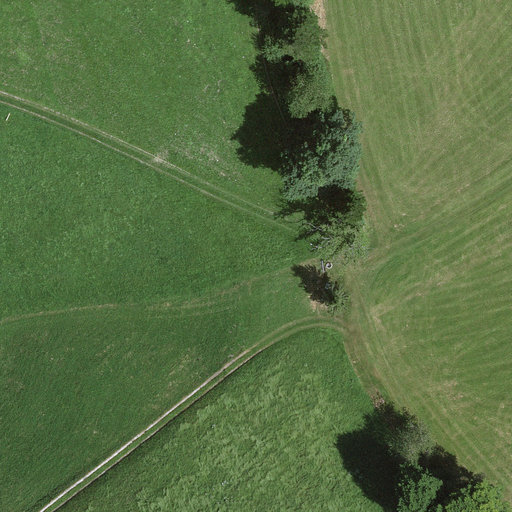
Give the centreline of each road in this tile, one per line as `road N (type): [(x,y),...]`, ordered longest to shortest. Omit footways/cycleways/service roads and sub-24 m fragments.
road 1 (track): [(331,260),(135,156),(0,97)]
road 2 (track): [(337,305),(323,324),(272,339),(54,511)]
road 3 (track): [(339,282),(511,186)]
